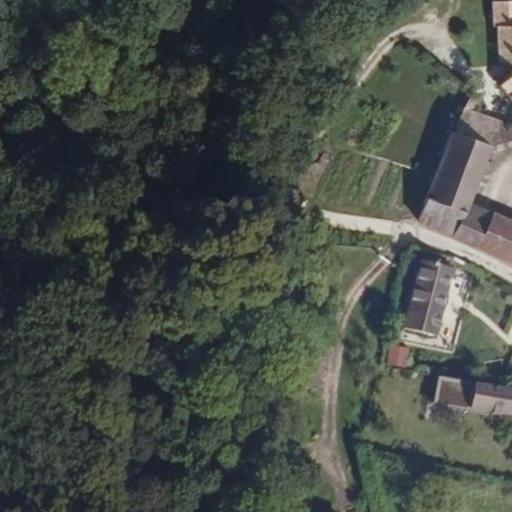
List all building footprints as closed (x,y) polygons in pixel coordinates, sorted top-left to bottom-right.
[(502,34),(482,0),(476,0),(480,21),(481,38),(492,45),(502,34)] [(511,7),(510,0),(482,0),(502,34),(511,43),(511,7)] [(511,43),(502,34),(492,45),(475,64),(510,95),(511,97),(511,43)] [(465,91),(469,81),(456,72),(449,81),(465,91)] [(453,117),(462,97),(449,91),(441,112),(453,117)] [(511,123),(511,97),(510,95),(500,104),(465,91),(462,97),(453,117),(485,133),(511,123)] [(456,204),(485,133),(453,117),(414,212),(471,239),(511,265),(511,219),(481,203),(477,212),(456,204)] [(432,355),(445,283),(414,276),(400,348),(432,355)] [(429,406),(511,419),(511,389),(434,377),(429,406)]
